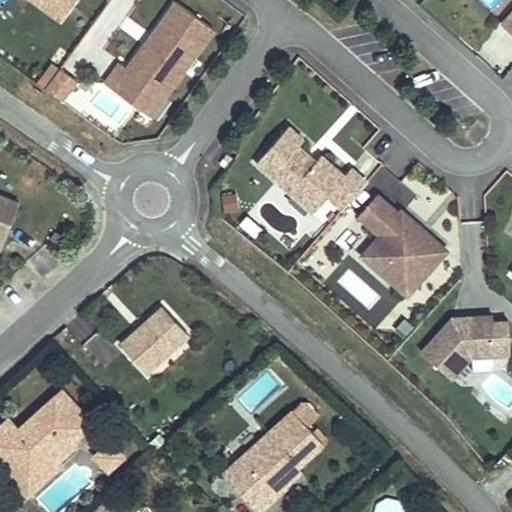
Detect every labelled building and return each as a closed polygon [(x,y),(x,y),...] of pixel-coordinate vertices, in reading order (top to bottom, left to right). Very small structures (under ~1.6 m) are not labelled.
[(41,0),(39,4),(60,19),(74,0),(41,0)] [(121,63),(106,83),(138,107),(152,87),(164,96),(214,29),(177,1),(152,35),(158,40),(150,50),(144,46),(128,68),(121,63)] [(511,14),(503,25),(508,30),(511,25),(511,14)] [(158,40),(152,35),(144,46),(150,50),(158,40)] [(48,85),(60,69),(52,63),(40,79),(48,85)] [(61,68),(60,69),(48,85),(46,89),(62,101),(77,80),(61,68)] [(138,107),(150,116),(164,96),(152,87),(138,107)] [(343,209),(367,182),(351,168),(345,175),(321,155),(316,161),(312,165),(294,150),(298,145),(304,139),(289,126),(256,162),(290,192),(298,182),(322,203),(328,196),(343,209)] [(312,165),(316,161),(298,145),(294,150),(312,165)] [(298,182),(290,192),(313,212),(322,203),(298,182)] [(0,194),(0,249),(19,203),(0,194)] [(220,195),(222,212),(237,211),(235,194),(220,195)] [(446,250),(425,231),(422,234),(416,228),(418,225),(402,211),(399,214),(377,194),(359,215),(381,234),(376,241),(395,258),(382,272),(407,294),(446,250)] [(422,234),(425,231),(418,225),(416,228),(422,234)] [(382,272),(395,258),(376,241),(363,255),(382,272)] [(145,330),(141,334),(137,329),(121,344),(147,373),(189,335),(163,306),(141,326),(145,330)] [(421,352),(451,379),(471,356),(510,354),(508,320),(493,321),(493,315),(465,316),(466,322),(459,323),(452,317),(421,352)] [(72,442),(93,423),(62,389),(26,422),(29,425),(22,432),(19,428),(9,418),(0,426),(0,451),(6,458),(3,460),(7,464),(20,478),(32,467),(50,468),(58,461),(75,446),(72,442)] [(323,443),(307,425),(318,415),(307,402),(300,403),(223,473),(258,511),(286,486),(285,485),(281,480),(298,466),(323,443)] [(19,428),(22,432),(29,425),(26,422),(19,428)] [(124,456),(110,441),(95,455),(109,470),(124,456)] [(32,467),(20,478),(7,464),(4,467),(28,494),(61,465),(58,461),(50,468),(32,467)] [(298,466),(281,480),(285,485),(302,470),(298,466)] [(416,511),(437,511),(430,502),(416,511)]
